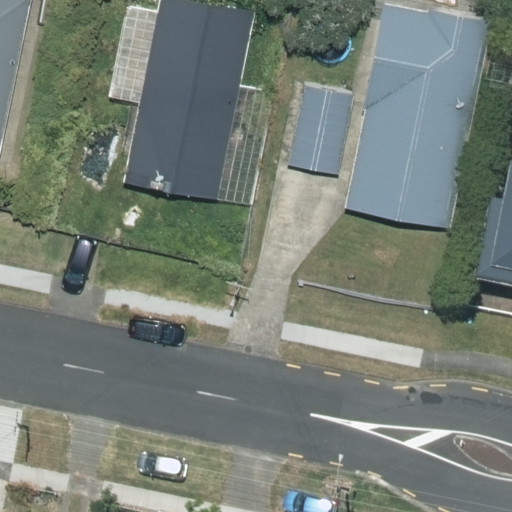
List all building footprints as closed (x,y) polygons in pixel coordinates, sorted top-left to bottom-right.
[(0,0),(0,137),(25,0),(0,0)] [(194,0),(152,0),(117,182),(213,201),(250,10),(194,0)] [(378,3),(339,206),(447,227),(486,24),(378,3)] [(300,85),(284,162),(335,172),(350,95),(300,85)] [(511,176),(492,275),(511,279),(511,176)]
